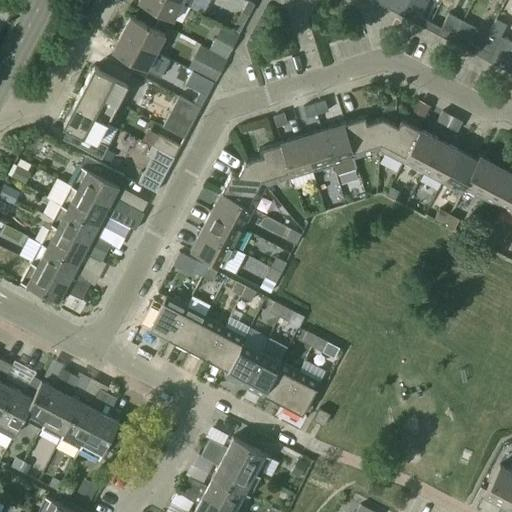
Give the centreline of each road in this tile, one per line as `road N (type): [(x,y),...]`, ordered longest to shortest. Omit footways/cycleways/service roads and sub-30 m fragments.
road 1 (residential): [(316,82),(222,111),(97,348)]
road 2 (residential): [(511,112),(486,109),(388,59),(316,82)]
road 3 (residential): [(0,106),(26,109),(52,94),(99,0)]
road 4 (residential): [(124,511),(154,491),(194,422),(190,395)]
road 5 (residential): [(303,440),(219,400),(190,395)]
